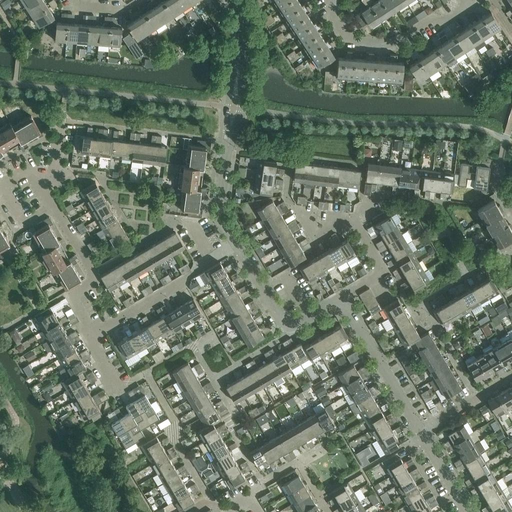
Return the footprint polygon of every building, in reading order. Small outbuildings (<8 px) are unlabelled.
[(21,0),(27,9),(39,0),(21,0)] [(42,0),(39,0),(27,9),(33,18),(48,8),(42,0)] [(154,0),(153,0),(150,2),(164,22),(173,16),(163,1),(157,5),(154,0)] [(165,0),(163,1),(173,16),(182,11),(175,0),(165,0)] [(175,0),(182,11),(191,5),(187,0),(175,0)] [(279,0),(274,3),(280,12),(298,1),(297,0),(279,0)] [(361,0),(366,8),(360,12),(361,12),(355,16),(362,27),(368,23),(370,27),(380,21),(370,6),(366,0),(361,0)] [(370,0),(366,0),(370,6),(380,21),(389,15),(378,0),(373,4),(370,0)] [(378,0),(389,15),(398,9),(391,0),(378,0)] [(391,0),(398,9),(407,3),(404,0),(391,0)] [(5,1),(1,4),(4,10),(9,7),(5,1)] [(298,1),(280,12),(286,21),(309,6),(307,2),(301,6),(298,1)] [(151,9),(145,13),(155,28),(164,22),(150,2),(147,4),(151,9)] [(309,6),(286,21),(292,30),(310,19),(307,14),(312,10),(309,6)] [(48,8),(33,18),(39,27),(54,17),(48,8)] [(424,10),(419,13),(422,18),(427,15),(424,10)] [(136,11),(132,14),(146,34),(155,28),(145,13),(139,17),(136,11)] [(491,12),(481,18),(491,34),(501,27),(491,12)] [(61,23),(56,22),(55,40),(66,41),(67,23),(67,20),(68,14),(64,13),(63,20),(61,20),(61,23)] [(67,20),(67,23),(66,41),(76,42),(78,24),(73,24),(74,21),(71,21),(72,14),(68,14),(67,20)] [(146,34),(132,14),(129,16),(133,21),(127,25),(136,40),(146,34)] [(82,25),(78,24),(76,42),(87,43),(89,25),(89,15),(85,15),(85,22),(83,22),(82,25)] [(89,15),(89,25),(87,43),(98,44),(99,26),(95,26),(95,23),(93,22),(93,16),(89,15)] [(104,26),(99,26),(98,44),(109,45),(111,17),(107,17),(106,23),(104,23),(104,26)] [(115,17),(111,17),(109,45),(120,46),(121,28),(116,27),(117,24),(114,24),(115,17)] [(481,18),(472,24),(482,39),(491,34),(481,18)] [(310,19),(292,30),(298,40),(321,24),(319,20),(313,24),(310,19)] [(321,24),(298,40),(304,49),(322,37),(318,32),(324,28),(321,24)] [(472,24),(463,30),(473,45),(476,49),(478,50),(484,45),(485,43),(482,39),(472,24)] [(460,32),(454,36),(464,51),(473,45),(463,30),(460,25),(456,27),(460,32)] [(214,28),(209,31),(212,36),(217,33),(214,28)] [(445,35),(441,37),(455,57),(464,51),(454,36),(448,40),(445,35)] [(322,37),(304,49),(310,58),(333,42),(331,38),(325,42),(322,37)] [(442,44),(436,48),(446,63),(448,67),(451,67),(457,63),(457,61),(455,57),(441,37),(438,39),(442,44)] [(333,42),(310,58),(316,67),(334,55),(330,50),(336,46),(333,42)] [(423,49),(427,54),(437,69),(446,63),(436,48),(430,52),(427,46),(423,49)] [(337,56),(337,59),(336,78),(347,78),(349,51),(344,50),(344,57),(337,56)] [(349,51),(347,78),(358,79),(359,58),(353,58),(354,51),(349,51)] [(359,58),(358,79),(368,80),(371,52),(366,52),(365,59),(359,58)] [(371,52),(368,80),(379,81),(381,60),(375,59),(375,53),(371,52)] [(381,60),(379,81),(390,82),(392,54),(387,54),(387,60),(381,60)] [(392,54),(390,82),(401,83),(403,62),(396,61),(397,55),(392,54)] [(419,55),(416,57),(418,60),(428,75),(437,69),(427,54),(424,56),(422,54),(419,55)] [(146,59),(145,67),(153,68),(149,59),(146,59)] [(418,60),(409,66),(419,81),(428,75),(418,60)] [(491,73),(482,79),(484,82),(485,83),(494,77),(491,73)] [(478,76),(470,81),(475,87),(482,82),(478,76)] [(12,127),(10,123),(0,128),(0,155),(18,145),(22,151),(29,148),(25,141),(40,132),(31,116),(12,127)] [(80,136),(78,153),(89,155),(91,137),(92,128),(88,127),(86,136),(80,136)] [(156,143),(155,145),(153,163),(164,164),(167,146),(160,146),(161,136),(157,136),(156,143)] [(91,137),(89,155),(100,156),(102,138),(91,137)] [(102,138),(100,156),(110,157),(113,140),(102,138)] [(113,140),(110,157),(121,159),(123,141),(113,140)] [(201,187),(202,182),(206,149),(210,150),(211,142),(197,140),(196,146),(188,144),(185,166),(180,165),(178,188),(182,188),(180,210),(188,211),(187,216),(201,218),(202,210),(198,209),(200,194),(208,195),(209,188),(201,187)] [(123,141),(121,159),(132,160),(134,142),(123,141)] [(134,142),(132,160),(143,161),(145,144),(134,142)] [(145,144),(143,161),(153,163),(155,145),(145,144)] [(461,163),(459,174),(488,178),(490,159),(482,156),(481,166),(461,163)] [(258,159),(257,170),(274,173),(276,162),(258,159)] [(293,180),(304,181),(307,164),(295,162),(293,180)] [(365,181),(376,182),(379,164),(368,163),(365,181)] [(307,164),(304,181),(315,183),(317,165),(307,164)] [(380,192),(381,183),(387,183),(389,166),(379,164),(376,182),(376,184),(375,191),(380,192)] [(317,165),(315,183),(326,184),(328,166),(317,165)] [(328,166),(326,184),(336,185),(339,168),(328,166)] [(398,187),(398,185),(400,167),(389,166),(387,183),(393,184),(392,193),(397,194),(398,187)] [(400,167),(398,185),(409,186),(411,168),(400,167)] [(339,168),(336,185),(347,187),(349,169),(339,168)] [(411,168),(409,186),(419,188),(422,170),(411,168)] [(349,169),(347,187),(358,188),(361,170),(349,169)] [(257,170),(255,181),(273,183),(274,173),(257,170)] [(422,170),(419,188),(430,189),(432,171),(422,170)] [(432,171),(430,189),(441,190),(443,172),(432,171)] [(443,172),(441,190),(452,192),(454,174),(443,172)] [(488,178),(459,174),(458,186),(481,189),(480,193),(486,194),(488,178)] [(273,183),(255,181),(254,192),(271,195),(273,183)] [(80,191),(85,201),(101,192),(95,182),(80,191)] [(101,192),(85,201),(91,210),(106,201),(101,192)] [(257,210),(263,219),(278,210),(272,200),(257,210)] [(477,210),(483,219),(499,210),(502,208),(500,205),(497,206),(494,200),(477,210)] [(106,201),(91,210),(96,219),(112,210),(106,201)] [(65,207),(67,212),(75,207),(73,203),(65,207)] [(75,207),(67,212),(70,216),(78,211),(75,207)] [(112,210),(96,219),(102,229),(117,220),(112,210)] [(278,210),(263,219),(268,228),(283,219),(278,210)] [(387,210),(372,219),(375,224),(367,229),(369,233),(377,228),(381,234),(396,225),(387,210)] [(499,210),(483,219),(488,228),(504,218),(499,210)] [(40,229),(32,233),(43,251),(39,254),(51,274),(55,271),(66,289),(82,280),(72,265),(79,261),(75,254),(69,258),(49,226),(53,224),(49,217),(37,224),(40,229)] [(504,218),(488,228),(493,237),(509,227),(504,218)] [(283,219),(268,228),(274,238),(289,229),(283,219)] [(117,220),(102,229),(108,238),(123,229),(117,220)] [(76,226),(78,230),(86,226),(84,221),(76,226)] [(396,225),(381,234),(384,239),(376,244),(378,248),(384,244),(386,243),(401,234),(396,225)] [(86,226),(78,230),(81,234),(89,230),(86,226)] [(509,227),(493,237),(498,246),(501,245),(504,243),(506,241),(509,240),(511,238),(511,231),(511,230),(511,226),(509,227)] [(0,250),(10,245),(0,228),(0,250)] [(123,229),(108,238),(113,248),(129,239),(123,229)] [(289,229),(274,238),(279,247),(295,238),(289,229)] [(175,232),(166,237),(175,253),(184,247),(175,232)] [(401,234),(386,243),(392,252),(407,243),(401,234)] [(166,237),(156,243),(165,258),(175,253),(166,237)] [(295,238),(279,247),(285,256),(300,247),(295,238)] [(87,245),(89,249),(97,244),(95,240),(87,245)] [(347,240),(337,245),(346,261),(356,255),(347,240)] [(156,243),(147,248),(156,264),(165,258),(156,243)] [(407,243),(392,252),(397,262),(413,253),(407,243)] [(97,244),(89,249),(92,253),(100,248),(97,244)] [(337,245),(328,251),(337,266),(346,261),(337,245)] [(300,247),(285,256),(290,266),(306,257),(300,247)] [(147,248),(138,254),(147,269),(156,264),(147,248)] [(261,249),(257,252),(260,258),(265,255),(261,249)] [(328,251),(318,256),(328,272),(337,266),(328,251)] [(413,253),(397,262),(403,271),(418,262),(413,253)] [(138,254),(128,259),(137,275),(147,269),(138,254)] [(318,256),(309,262),(318,277),(328,272),(318,256)] [(128,259),(119,265),(128,280),(137,275),(128,259)] [(205,284),(210,281),(225,272),(234,267),(231,263),(223,268),(220,262),(199,274),(205,284)] [(318,277),(309,262),(299,267),(309,283),(318,277)] [(418,262),(403,271),(408,280),(424,271),(418,262)] [(119,265),(110,270),(119,286),(128,280),(119,265)] [(119,286),(110,270),(100,276),(109,291),(119,286)] [(424,271),(408,280),(414,290),(429,281),(424,271)] [(210,281),(215,290),(231,281),(225,272),(210,281)] [(476,286),(471,289),(480,304),(489,298),(480,283),(479,281),(475,275),(471,277),(476,286)] [(490,277),(480,283),(489,298),(499,293),(490,277)] [(504,279),(497,283),(502,292),(507,290),(503,283),(505,281),(504,279)] [(196,281),(189,286),(192,291),(200,287),(196,281)] [(231,281),(215,290),(221,300),(236,290),(231,281)] [(460,292),(462,294),(471,309),(480,304),(471,289),(466,292),(461,284),(457,286),(460,292)] [(359,294),(362,300),(372,294),(369,288),(359,294)] [(236,290),(221,300),(226,309),(242,300),(236,290)] [(372,294),(362,300),(365,305),(375,299),(372,294)] [(462,294),(452,300),(461,315),(471,309),(462,294)] [(193,299),(184,305),(193,320),(202,314),(193,299)] [(375,299),(365,305),(368,310),(378,304),(375,299)] [(382,308),(388,318),(403,309),(398,299),(382,308)] [(242,300),(226,309),(232,318),(247,309),(242,300)] [(452,300),(443,305),(452,320),(461,315),(452,300)] [(378,304),(368,310),(371,315),(382,309),(378,304)] [(164,313),(165,316),(174,331),(183,325),(174,310),(169,313),(164,305),(160,308),(164,313)] [(184,305),(174,310),(183,325),(193,320),(184,305)] [(452,320),(443,305),(433,311),(443,326),(452,320)] [(500,305),(495,308),(499,314),(503,311),(500,305)] [(34,316),(37,321),(53,312),(50,307),(34,316)] [(494,307),(488,310),(491,315),(497,312),(494,307)] [(247,309),(232,318),(237,327),(253,318),(247,309)] [(403,309),(388,318),(394,327),(409,318),(403,309)] [(499,314),(497,315),(499,319),(509,313),(507,309),(503,311),(499,314)] [(53,312),(37,321),(43,331),(58,321),(53,312)] [(487,315),(480,319),(482,324),(489,319),(487,315)] [(497,315),(491,318),(492,321),(495,326),(501,322),(499,319),(497,315)] [(165,316),(156,321),(165,336),(174,331),(165,316)] [(253,318),(237,327),(243,337),(258,328),(253,318)] [(409,318),(394,327),(399,337),(414,328),(409,318)] [(58,321),(43,331),(48,340),(64,331),(58,321)] [(156,321),(146,327),(155,342),(165,336),(156,321)] [(341,325),(331,330),(340,346),(350,340),(341,325)] [(146,327),(137,332),(146,347),(155,342),(146,327)] [(258,328),(243,337),(249,346),(264,337),(258,328)] [(414,328),(399,337),(405,346),(413,342),(413,341),(420,337),(414,328)] [(331,330),(322,336),(331,351),(340,346),(331,330)] [(64,331),(48,340),(54,349),(69,340),(64,331)] [(137,332),(128,338),(137,353),(146,347),(137,332)] [(413,341),(413,342),(418,351),(434,341),(428,332),(420,337),(413,341)] [(18,334),(12,337),(16,343),(21,339),(18,334)] [(499,339),(502,343),(511,360),(511,359),(511,340),(510,336),(508,334),(499,339)] [(322,336),(312,341),(321,357),(331,351),(322,336)] [(137,353),(128,338),(118,343),(127,359),(137,353)] [(69,340),(54,349),(59,358),(75,349),(69,340)] [(312,341),(303,347),(310,358),(309,358),(312,362),(321,357),(312,341)] [(434,341),(418,351),(424,360),(439,351),(434,341)] [(123,361),(127,359),(118,343),(114,345),(123,361)] [(301,343),(291,348),(300,364),(309,358),(310,358),(303,347),(301,343)] [(493,346),(492,347),(504,367),(507,365),(506,363),(511,360),(502,343),(494,347),(493,346)] [(482,350),(484,353),(494,370),(499,367),(501,369),(504,367),(492,347),(491,345),(482,350)] [(291,348),(282,354),(291,369),(300,364),(291,348)] [(75,349),(59,358),(65,368),(80,359),(75,349)] [(356,351),(346,357),(350,363),(360,357),(356,351)] [(439,351),(424,360),(429,369),(445,360),(439,351)] [(30,352),(25,355),(28,361),(34,358),(30,352)] [(476,356),(474,357),(486,377),(490,376),(488,373),(494,370),(484,353),(477,357),(476,356)] [(80,359),(65,368),(70,377),(77,373),(78,373),(86,368),(83,363),(91,358),(88,354),(82,358),(80,359)] [(282,354),(273,359),(282,375),(291,369),(282,354)] [(486,377),(474,357),(473,355),(466,359),(465,361),(464,361),(476,380),(482,377),(483,379),(486,377)] [(343,357),(336,361),(340,367),(347,363),(343,357)] [(273,359),(263,365),(272,380),(282,375),(273,359)] [(445,360),(429,369),(435,379),(450,369),(445,360)] [(172,371),(178,381),(193,372),(188,362),(172,371)] [(409,362),(403,365),(406,370),(412,367),(409,362)] [(263,365),(254,370),(263,386),(272,380),(263,365)] [(338,374),(344,384),(359,374),(353,365),(338,374)] [(412,367),(406,370),(409,375),(415,372),(412,367)] [(450,369),(435,379),(440,388),(456,379),(450,369)] [(254,370),(245,376),(254,391),(263,386),(254,370)] [(325,371),(319,374),(322,380),(328,376),(325,371)] [(193,372),(178,381),(183,390),(199,381),(193,372)] [(317,372),(312,375),(315,381),(320,378),(317,372)] [(62,382),(68,391),(83,382),(78,373),(77,373),(70,377),(62,382)] [(359,374),(344,384),(349,393),(365,384),(359,374)] [(245,376),(235,381),(244,397),(254,391),(245,376)] [(456,379),(440,388),(446,397),(461,388),(456,379)] [(310,380),(300,386),(303,391),(304,391),(306,389),(310,387),(311,386),(310,384),(311,383),(310,380)] [(50,381),(41,386),(44,392),(47,390),(54,386),(50,381)] [(199,381),(183,390),(189,400),(204,391),(199,381)] [(244,397),(235,381),(226,387),(235,402),(244,397)] [(83,382),(68,391),(73,401),(88,392),(83,382)] [(365,384),(349,393),(344,396),(349,405),(378,388),(376,384),(368,389),(365,384)] [(320,388),(315,391),(319,397),(324,394),(320,388)] [(378,388),(349,405),(355,415),(360,411),(375,402),(372,397),(381,393),(378,388)] [(88,392),(73,401),(79,410),(105,394),(103,390),(92,397),(88,392)] [(498,391),(495,393),(507,413),(509,412),(508,411),(511,408),(511,401),(505,390),(500,393),(498,391)] [(204,391),(189,400),(194,409),(210,400),(204,391)] [(507,413),(495,393),(492,395),(493,397),(487,400),(497,417),(505,413),(506,414),(507,413)] [(105,394),(79,410),(84,420),(100,410),(96,405),(108,398),(105,394)] [(145,394),(137,399),(135,400),(150,425),(159,419),(145,394)] [(125,406),(129,413),(130,412),(140,430),(141,430),(150,425),(135,400),(137,399),(135,395),(130,397),(133,401),(125,406)] [(210,400),(194,409),(200,418),(215,409),(210,400)] [(375,402),(360,411),(366,421),(381,412),(375,402)] [(486,404),(479,408),(482,414),(489,410),(486,404)] [(435,406),(429,409),(433,416),(439,412),(435,406)] [(325,408),(315,414),(324,429),(334,424),(326,411),(325,408)] [(215,409),(200,418),(205,427),(206,428),(213,423),(213,424),(221,419),(215,409)] [(116,415),(118,419),(111,424),(126,448),(135,443),(120,418),(123,416),(120,412),(116,415)] [(130,412),(129,413),(123,416),(120,418),(135,443),(145,437),(141,430),(140,430),(130,412)] [(381,412),(366,421),(371,430),(386,421),(381,412)] [(315,414),(306,419),(315,435),(324,429),(315,414)] [(168,418),(158,424),(160,428),(171,422),(168,418)] [(306,419),(297,425),(306,440),(315,435),(306,419)] [(386,421),(371,430),(377,439),(392,430),(386,421)] [(197,432),(203,442),(218,433),(213,424),(213,423),(206,428),(205,427),(197,432)] [(297,425),(287,430),(296,446),(306,440),(297,425)] [(448,434),(453,443),(469,434),(463,425),(448,434)] [(392,430),(377,439),(385,454),(398,446),(395,441),(398,440),(394,435),(403,430),(400,426),(392,430)] [(218,433),(203,442),(208,451),(224,442),(221,437),(229,432),(226,428),(220,431),(218,433)] [(287,430),(278,436),(287,451),(296,446),(287,430)] [(501,431),(496,434),(499,439),(504,436),(501,431)] [(451,445),(445,448),(448,452),(456,447),(459,453),(474,444),(469,434),(453,443),(451,445)] [(141,445),(146,455),(162,446),(156,436),(141,445)] [(278,436),(269,441),(278,457),(287,451),(278,436)] [(269,441),(259,447),(268,462),(278,457),(269,441)] [(462,458),(454,463),(456,467),(462,463),(464,462),(480,453),(485,450),(479,441),(474,444),(459,453),(462,458)] [(224,442),(208,451),(214,460),(229,451),(224,442)] [(162,446),(146,455),(152,464),(167,455),(162,446)] [(368,446),(356,453),(359,459),(366,456),(371,452),(368,446)] [(270,464),(268,462),(259,447),(250,453),(259,468),(264,465),(269,473),(273,470),(270,464)] [(229,451),(214,460),(219,470),(235,461),(229,451)] [(462,463),(456,467),(459,471),(467,466),(470,471),(485,462),(480,453),(464,462),(462,463)] [(167,455),(152,464),(157,474),(173,465),(167,455)] [(384,467),(390,477),(405,467),(400,458),(384,467)] [(235,461),(219,470),(225,479),(240,470),(235,461)] [(485,462),(470,471),(475,481),(491,471),(485,462)] [(208,464),(198,470),(201,475),(203,473),(211,469),(208,464)] [(173,465),(157,474),(163,483),(178,474),(173,465)] [(242,469),(240,470),(225,479),(231,489),(246,480),(243,474),(251,469),(248,465),(242,469)] [(405,467),(390,477),(396,486),(411,477),(413,475),(419,472),(417,468),(409,473),(405,467)] [(211,469),(203,473),(206,478),(213,473),(211,469)] [(283,484),(288,494),(304,484),(298,475),(295,470),(280,479),(283,484)] [(491,471),(475,481),(481,490),(496,481),(491,471)] [(178,474),(163,483),(168,492),(184,483),(178,474)] [(411,477),(396,486),(401,495),(416,486),(411,477)] [(496,481),(481,490),(486,499),(502,490),(496,481)] [(332,491),(338,501),(353,492),(348,482),(332,491)] [(184,483),(168,492),(174,501),(189,492),(184,483)] [(304,484),(288,494),(294,503),(309,494),(304,484)] [(416,486),(401,495),(407,504),(422,495),(416,486)] [(502,490),(486,499),(492,508),(507,499),(502,490)] [(189,492),(174,501),(179,511),(195,502),(189,492)] [(353,492),(338,501),(343,510),(359,501),(353,492)] [(309,494),(294,503),(299,511),(315,503),(309,494)] [(422,495),(407,504),(411,511),(414,511),(427,505),(422,495)] [(511,507),(507,499),(492,508),(493,511),(506,511),(511,509),(511,507)] [(359,501),(343,510),(344,511),(361,511),(364,510),(359,501)] [(319,511),(315,503),(299,511),(319,511)]
